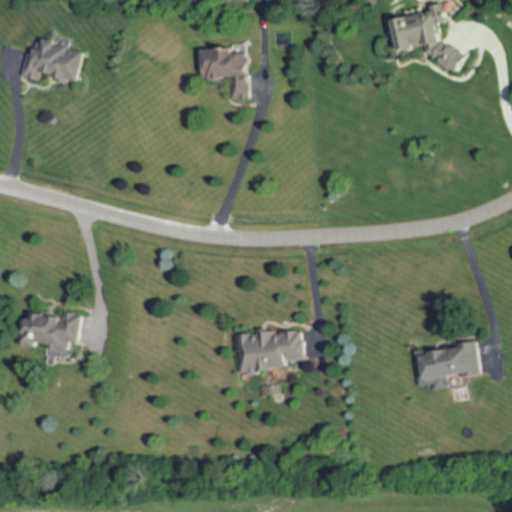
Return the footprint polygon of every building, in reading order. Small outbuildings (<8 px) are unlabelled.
[(446,10),(398,14),(401,51),(426,48),(428,67),(469,63),(467,46),(450,48),(446,10)] [(77,82),(79,39),(40,36),(39,54),(28,53),(26,78),(77,82)] [(235,80),(236,99),(253,98),(250,47),(209,50),(211,81),(235,80)] [(72,356),(73,342),(78,342),(80,312),(32,309),(30,342),(49,343),(48,354),(72,356)] [(242,333),(247,371),(308,362),(303,325),(242,333)] [(485,377),(481,340),(421,348),(426,385),(485,377)]
